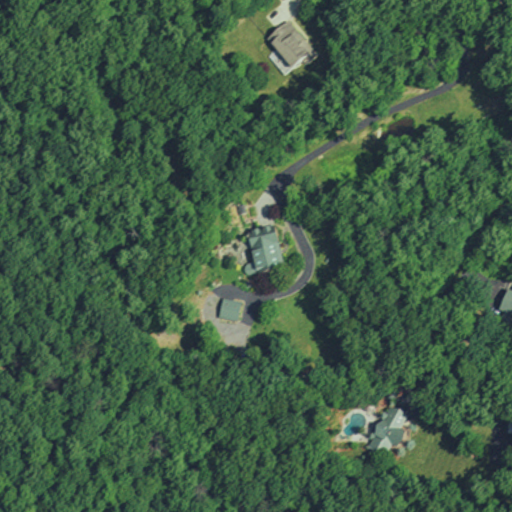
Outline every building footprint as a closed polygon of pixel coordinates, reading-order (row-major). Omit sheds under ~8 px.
[(288,19),(317,53),(306,62),(302,56),(292,65),(268,36),(288,19)] [(246,229),(275,222),(285,268),(256,274),(246,229)] [(511,287),(507,286),(498,308),(504,310),(500,318),(511,322),(511,287)] [(219,316),(224,297),(243,302),(237,321),(219,316)] [(390,404),(368,446),(386,455),(392,442),(398,445),(406,428),(401,426),(407,413),(390,404)]
